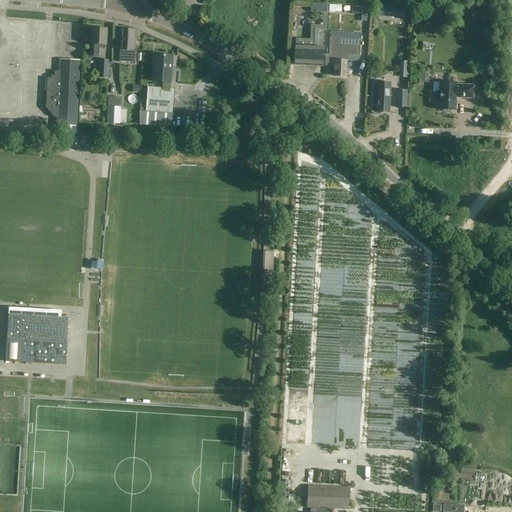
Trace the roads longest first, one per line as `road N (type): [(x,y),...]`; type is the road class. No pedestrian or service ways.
road 1 (tertiary): [(359,150),(281,86),(134,7)]
road 2 (unclassified): [(359,150),(391,132),(481,134)]
road 3 (tertiary): [(454,231),(359,150)]
